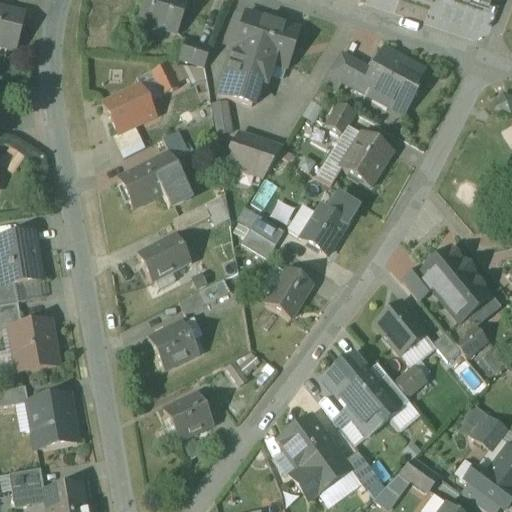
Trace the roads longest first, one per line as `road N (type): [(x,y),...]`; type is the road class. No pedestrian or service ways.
road 1 (residential): [(484,61),(383,252),(182,511)]
road 2 (residential): [(132,511),(60,105)]
road 3 (residential): [(484,61),(300,0)]
